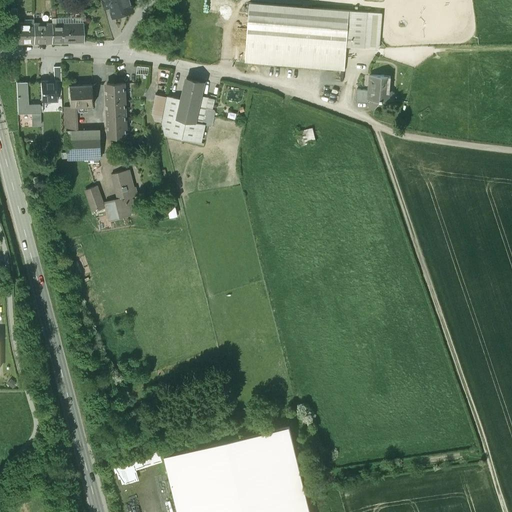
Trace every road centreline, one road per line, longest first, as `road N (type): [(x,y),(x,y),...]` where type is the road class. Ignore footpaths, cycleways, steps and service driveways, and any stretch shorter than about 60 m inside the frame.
road 1 (track): [(374,124),(507,511)]
road 2 (secondary): [(0,133),(99,511)]
road 3 (unclassified): [(115,51),(318,101),(374,124)]
road 4 (track): [(374,124),(511,149)]
